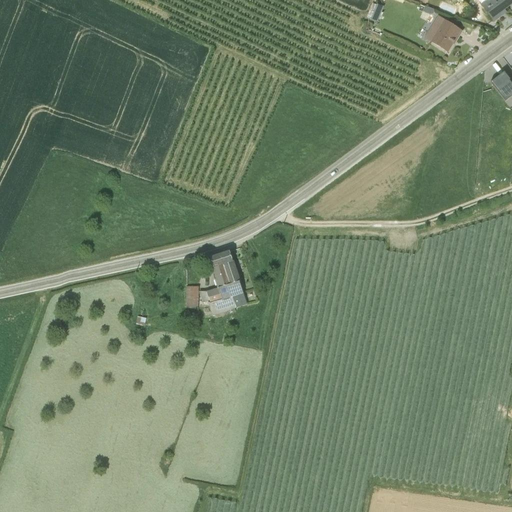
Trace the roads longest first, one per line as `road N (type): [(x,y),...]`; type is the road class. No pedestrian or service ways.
road 1 (tertiary): [(0,293),(207,247),(263,223),(511,38)]
road 2 (track): [(281,213),(307,225),(410,225),(511,190)]
